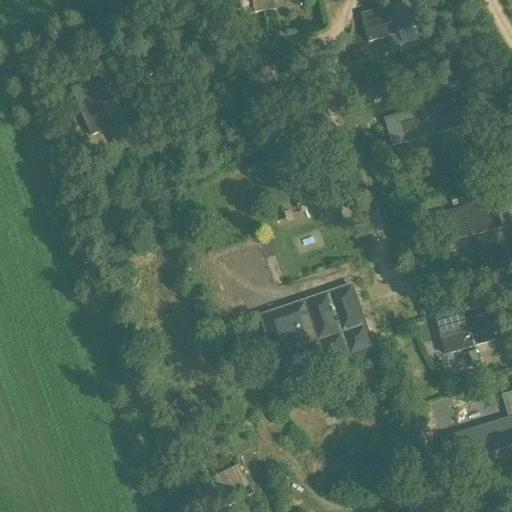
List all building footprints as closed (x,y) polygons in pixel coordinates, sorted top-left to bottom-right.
[(266,12),(263,0),(253,0),(255,13),(266,12)] [(263,0),(266,12),(276,10),(274,0),(263,0)] [(415,0),(391,7),(398,34),(425,26),(417,0),(415,0)] [(369,42),(398,34),(391,7),(362,15),(369,42)] [(364,50),(352,53),(355,65),(367,62),(364,50)] [(228,65),(233,94),(261,88),(254,60),(228,65)] [(204,101),(233,94),(228,65),(198,72),(204,101)] [(101,104),(102,105),(122,97),(112,72),(71,89),(81,113),(101,104)] [(428,108),(435,135),(473,125),(466,98),(428,108)] [(114,115),(131,108),(128,99),(110,106),(114,115)] [(112,128),(102,105),(101,104),(81,113),(91,137),(112,128)] [(392,147),(435,135),(428,108),(385,120),(392,147)] [(467,208),(474,237),(502,229),(494,201),(467,208)] [(443,245),(474,237),(467,208),(436,216),(443,245)] [(284,380),(373,350),(352,287),(263,317),(284,380)] [(477,347),(469,320),(467,320),(464,308),(433,317),(444,356),(477,347)] [(469,320),(477,347),(502,340),(494,313),(469,320)] [(495,372),(484,375),(487,385),(497,382),(495,372)] [(511,390),(502,394),(510,418),(452,436),(461,463),(511,446),(511,390)] [(411,478),(412,452),(400,452),(400,478),(411,478)] [(218,476),(211,462),(203,466),(225,510),(253,496),(238,466),(218,476)] [(355,477),(371,471),(369,463),(352,468),(355,477)]
